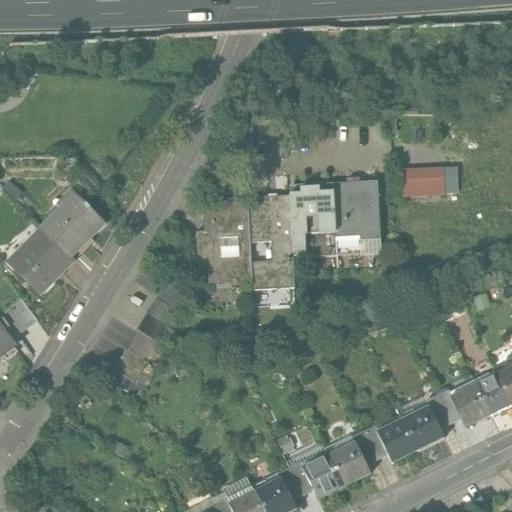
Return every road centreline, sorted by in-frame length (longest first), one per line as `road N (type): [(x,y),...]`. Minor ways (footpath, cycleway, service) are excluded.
road 1 (residential): [(7,447),(193,144),(238,56),(253,0)]
road 2 (motorway): [(0,3),(189,0)]
road 3 (residential): [(511,447),(379,511)]
